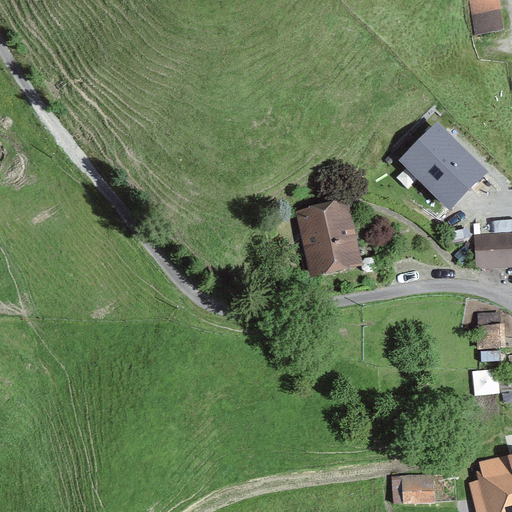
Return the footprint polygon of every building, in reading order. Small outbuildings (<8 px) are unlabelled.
[(473,12),(476,32),(503,28),(501,9),(473,12)] [(450,207),(482,176),(437,130),(405,162),(450,207)] [(303,219),(316,269),(352,259),(339,209),(303,219)] [(477,265),(511,263),(511,232),(476,234),(477,265)] [(479,317),(482,361),(502,359),(499,316),(479,317)] [(476,370),(477,392),(499,391),(499,369),(476,370)] [(474,464),(487,511),(511,511),(511,463),(507,465),(505,456),(474,464)] [(390,482),(392,506),(431,504),(430,479),(390,482)]
